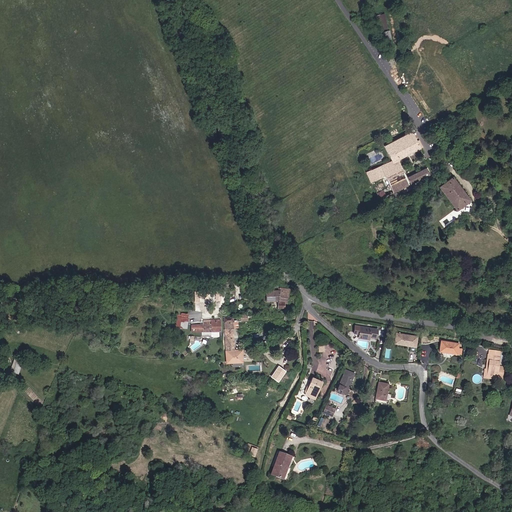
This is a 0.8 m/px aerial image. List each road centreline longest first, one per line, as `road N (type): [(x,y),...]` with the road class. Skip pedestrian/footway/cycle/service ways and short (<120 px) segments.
road 1 (unclassified): [(169,0),(284,271),(304,293)]
road 2 (residential): [(304,293),(312,313),(375,363),(419,369),(426,427),(511,495)]
road 3 (unclassified): [(304,293),(334,311),(511,338)]
road 4 (track): [(435,148),(340,0)]
